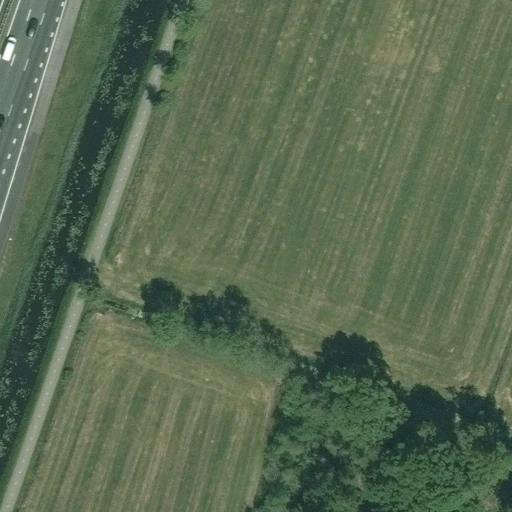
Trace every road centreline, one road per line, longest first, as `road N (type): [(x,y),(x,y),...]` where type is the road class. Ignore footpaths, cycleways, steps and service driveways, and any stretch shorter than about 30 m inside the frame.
road 1 (unclassified): [(5,511),(183,0)]
road 2 (motorway): [(0,130),(46,0)]
